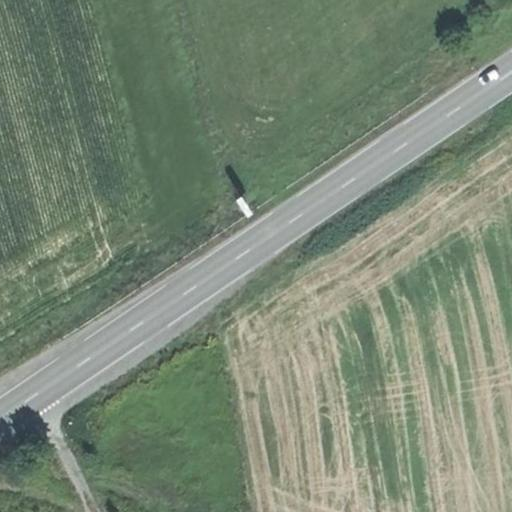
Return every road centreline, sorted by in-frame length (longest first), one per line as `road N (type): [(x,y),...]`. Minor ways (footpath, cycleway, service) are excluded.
road 1 (primary): [(511,75),(0,423)]
road 2 (track): [(93,511),(32,402)]
